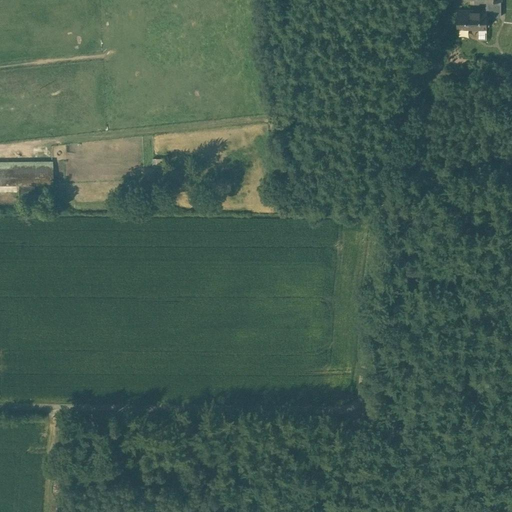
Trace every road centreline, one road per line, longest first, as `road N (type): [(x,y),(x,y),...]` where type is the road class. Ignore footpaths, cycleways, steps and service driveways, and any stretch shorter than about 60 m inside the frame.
road 1 (unclassified): [(441,0),(386,170),(359,408)]
road 2 (unclassified): [(0,407),(359,408)]
road 3 (unclassified): [(359,408),(459,401),(511,355)]
